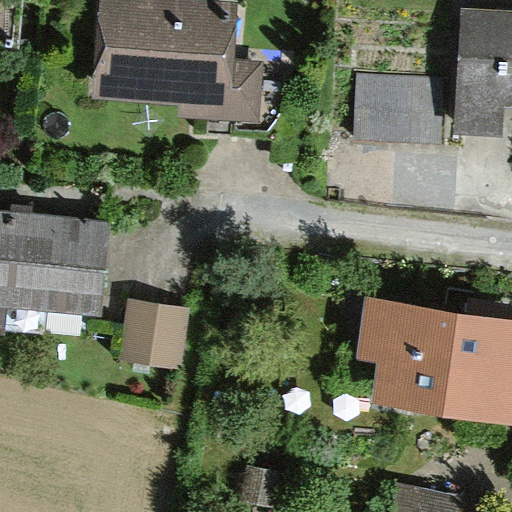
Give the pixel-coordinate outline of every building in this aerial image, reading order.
[(23,0),(0,0),(0,45),(18,47),(23,0)] [(236,2),(204,0),(100,0),(93,98),(178,104),(177,118),(261,124),(266,64),(232,61),(236,2)] [(511,12),(464,10),(456,138),(505,141),(507,110),(511,110),(511,12)] [(431,83),(355,76),(350,131),(426,138),(431,83)] [(0,215),(0,332),(5,333),(8,308),(99,316),(108,225),(0,215)] [(379,366),(373,407),(511,426),(511,315),(364,295),(355,363),(379,366)] [(128,300),(121,359),(183,366),(190,307),(128,300)] [(242,505),(263,508),(267,479),(246,477),(242,505)] [(481,511),(484,500),(399,482),(392,511),(481,511)]
